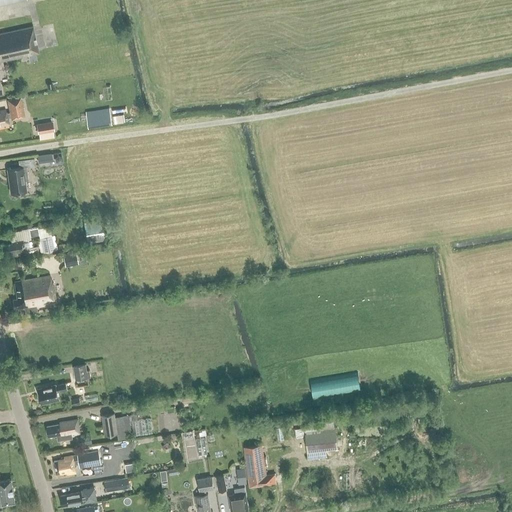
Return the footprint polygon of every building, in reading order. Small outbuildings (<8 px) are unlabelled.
[(0,92),(2,92),(0,84),(0,61),(28,55),(36,54),(39,53),(33,27),(0,33),(0,92)] [(29,62),(37,60),(36,54),(28,55),(29,62)] [(0,128),(9,127),(7,118),(11,117),(11,119),(24,117),(21,97),(8,100),(10,112),(6,113),(6,110),(0,110),(0,128)] [(86,112),(89,128),(112,124),(109,108),(86,112)] [(122,115),(113,116),(114,124),(124,122),(122,115)] [(38,134),(54,132),(52,121),(36,124),(38,134)] [(60,165),(63,162),(63,157),(58,156),(55,159),(55,163),(60,165)] [(18,162),(19,169),(7,171),(11,195),(25,193),(24,183),(28,182),(26,169),(34,167),(33,160),(18,162)] [(105,240),(101,221),(83,225),(87,244),(105,240)] [(23,255),(25,254),(25,258),(36,255),(36,252),(39,251),(38,246),(30,248),(28,240),(23,241),(21,231),(9,234),(11,244),(1,246),(2,255),(7,254),(8,259),(23,256),(23,255)] [(58,251),(55,236),(37,239),(41,254),(58,251)] [(65,267),(84,263),(81,251),(63,255),(65,267)] [(57,303),(57,301),(57,299),(54,284),(52,285),(50,276),(15,282),(17,298),(12,299),(14,308),(24,306),(25,313),(37,311),(36,306),(57,303)] [(86,365),(74,367),(76,381),(91,378),(90,371),(87,372),(86,365)] [(360,374),(311,380),(314,397),(362,391),(360,374)] [(66,391),(65,384),(38,389),(41,404),(59,400),(57,393),(66,391)] [(117,434),(118,440),(132,438),(131,431),(129,415),(115,416),(115,414),(102,416),(104,436),(117,434)] [(47,426),(49,437),(57,436),(58,440),(72,438),(72,436),(80,435),(78,420),(60,422),(60,424),(47,426)] [(305,428),(295,429),(296,437),(305,436),(305,434),(305,428)] [(335,431),(305,434),(305,436),(307,450),(337,447),(335,431)] [(221,437),(211,438),(213,457),(223,456),(221,437)] [(172,449),(167,443),(161,447),(166,453),(172,449)] [(261,443),(261,445),(244,447),(249,487),(275,484),(274,474),(266,475),(264,465),(267,465),(266,457),(263,457),(261,443)] [(98,451),(98,450),(102,444),(89,446),(89,448),(77,450),(77,454),(98,451)] [(64,461),(55,462),(57,474),(67,472),(67,475),(76,473),(74,464),(79,463),(79,467),(93,465),(100,464),(98,451),(77,454),(77,456),(64,458),(64,461)] [(124,464),(126,473),(137,471),(136,462),(124,464)] [(100,464),(93,465),(95,474),(102,473),(100,464)] [(226,491),(223,475),(215,477),(218,492),(226,491)] [(246,476),(238,477),(239,485),(247,484),(246,476)] [(129,478),(105,481),(106,491),(130,488),(129,478)] [(210,511),(208,495),(206,495),(206,491),(214,490),(212,478),(198,480),(200,492),(201,496),(195,497),(197,508),(198,508),(199,511),(210,511)] [(0,511),(3,511),(3,510),(2,510),(2,506),(4,506),(3,504),(15,502),(11,479),(0,481),(0,511)] [(82,492),(61,496),(63,506),(84,502),(84,498),(85,498),(85,500),(96,498),(95,487),(84,489),(85,495),(83,495),(82,492)] [(234,489),(235,495),(229,496),(231,511),(239,511),(249,511),(245,487),(234,489)]
